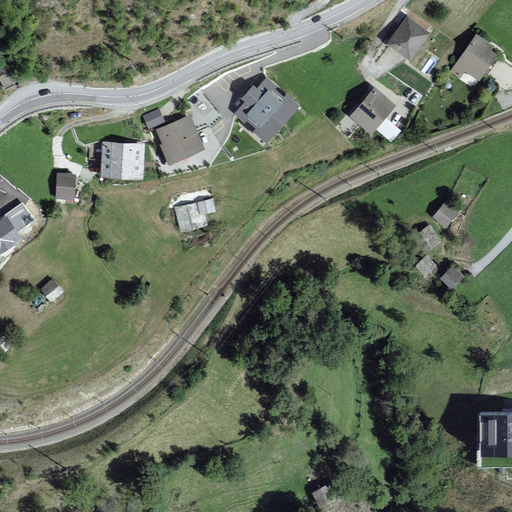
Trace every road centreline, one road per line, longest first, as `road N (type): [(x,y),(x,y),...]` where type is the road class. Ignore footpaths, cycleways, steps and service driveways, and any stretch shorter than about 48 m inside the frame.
road 1 (tertiary): [(364,0),(152,91),(49,95),(0,118)]
road 2 (track): [(90,180),(126,188),(268,156),(280,174),(235,223)]
